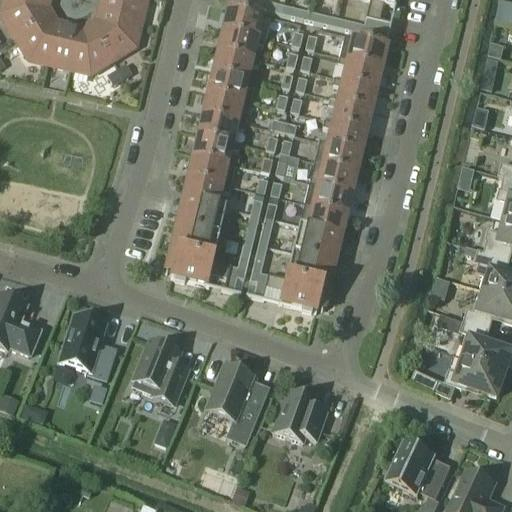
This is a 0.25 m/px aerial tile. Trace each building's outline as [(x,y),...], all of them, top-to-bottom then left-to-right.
[(14,42),(50,19),(46,12),(47,5),(26,0),(4,0),(0,20),(12,40),(14,42)] [(102,0),(98,17),(140,27),(146,2),(136,0),(102,0)] [(233,1),(247,4),(247,0),(231,0),(230,8),(231,8),(233,1)] [(247,0),(247,4),(245,11),(254,13),(257,5),(257,0),(247,0)] [(370,5),(365,22),(366,22),(376,24),(379,25),(383,8),(393,11),(393,13),(394,13),(397,0),(348,0),(356,2),(370,5)] [(257,5),(254,13),(268,16),(270,8),(257,5)] [(498,27),(511,28),(511,7),(501,6),(498,27)] [(281,20),(283,11),(270,8),(268,16),(281,20)] [(283,11),(281,20),(295,23),(297,14),(283,11)] [(255,43),(256,40),(259,29),(268,31),(269,24),(260,22),(261,21),(228,13),(223,35),(255,43)] [(297,14),(295,23),(308,26),(310,17),(297,14)] [(89,29),(111,65),(134,52),(137,40),(140,27),(98,17),(96,24),(89,29)] [(310,17),(308,26),(322,29),(324,21),(310,17)] [(58,45),(62,29),(55,27),(50,19),(14,42),(28,64),(47,69),(53,44),(58,45)] [(335,33),(337,24),(324,21),(322,29),(335,33)] [(366,22),(364,30),(362,39),(367,40),(371,41),(372,40),(373,34),(376,24),(366,22)] [(337,24),(335,33),(349,36),(351,27),(337,24)] [(389,28),(379,25),(376,24),(373,34),(387,37),(386,40),(385,45),(386,45),(388,40),(391,27),(389,27),(389,28)] [(351,27),(349,36),(362,39),(364,30),(351,27)] [(53,44),(47,69),(69,74),(75,49),(71,48),(75,32),(62,29),(58,45),(53,44)] [(75,49),(69,74),(89,79),(111,65),(89,29),(82,33),(75,32),(71,48),(75,49)] [(250,64),(254,50),(263,52),(264,45),(255,43),(223,35),(222,40),(218,56),(250,64)] [(298,52),(301,39),(294,37),(291,50),(298,52)] [(312,55),(316,42),(309,41),(305,54),(312,55)] [(347,65),(380,73),(385,51),(353,43),(353,44),(344,41),(342,49),(351,51),(348,65),(347,65)] [(250,64),(218,56),(213,77),(245,85),(245,84),(249,71),(258,73),(259,66),(250,64)] [(293,73),(296,61),(288,59),(286,72),(293,73)] [(308,77),(311,64),(303,62),(302,62),(300,75),(308,77)] [(347,65),(348,65),(339,62),(337,70),(346,72),(343,85),(342,86),(375,94),(380,73),(347,65)] [(492,95),(498,66),(489,64),(483,93),(492,95)] [(208,98),(249,108),(255,86),(245,84),(245,85),(213,77),(208,98)] [(288,94),(290,82),(283,80),(281,92),(288,94)] [(303,98),(306,85),(298,83),(294,96),(303,98)] [(342,86),(343,85),(334,83),(332,91),(341,93),(338,106),(337,107),(370,115),(375,94),(342,86)] [(249,108),(208,98),(203,119),(244,129),(249,108)] [(283,115),(286,103),(278,101),(275,113),(283,115)] [(298,119),(301,106),(293,104),(290,117),(298,119)] [(337,107),(338,106),(328,104),(327,112),(336,114),(333,127),(332,128),(365,136),(370,115),(337,107)] [(244,129),(203,119),(198,140),(230,148),(233,134),(242,136),(244,129)] [(272,125),(269,134),(278,136),(281,137),(284,128),(272,125)] [(332,128),(333,127),(323,125),(322,133),(331,135),(328,148),(319,146),(318,147),(360,157),(365,136),(332,128)] [(293,140),(296,131),(284,128),(281,137),(285,138),(293,140)] [(225,169),(225,168),(228,155),(237,157),(239,150),(230,148),(198,140),(193,161),(225,169)] [(273,157),(276,144),(268,142),(265,155),(273,157)] [(287,161),(290,147),(283,146),(280,159),(287,161)] [(313,168),(355,178),(360,157),(318,147),(313,168)] [(188,182),(229,192),(234,170),(225,168),(225,169),(193,161),(188,182)] [(268,178),(270,166),(264,164),(261,176),(268,178)] [(282,182),(286,169),(278,167),(275,180),(282,182)] [(308,189),(349,199),(355,178),(313,168),(308,189)] [(511,171),(501,169),(498,182),(504,183),(511,185),(511,171)] [(229,192),(188,182),(183,203),(215,211),(215,210),(218,197),(227,199),(229,192)] [(511,185),(504,183),(501,194),(499,194),(496,206),(510,209),(505,227),(511,228),(511,185)] [(263,199),(266,186),(259,184),(255,197),(263,199)] [(269,202),(278,204),(281,190),(273,188),(272,188),(269,202)] [(303,210),(344,220),(349,199),(308,189),(307,196),(316,198),(312,211),(303,209),(303,210)] [(264,223),(273,225),(278,204),(269,202),(267,209),(264,223)] [(225,284),(230,272),(230,271),(212,267),(225,213),(215,210),(215,211),(183,203),(165,279),(170,280),(169,283),(194,289),(208,292),(208,291),(206,291),(208,280),(225,284)] [(250,219),(258,221),(262,208),(261,208),(253,206),(250,219)] [(298,231),(339,241),(344,220),(303,210),(298,230),(298,231)] [(250,219),(246,233),(255,235),(258,221),(250,219)] [(273,225),(264,223),(261,236),(269,238),(273,225)] [(511,228),(505,227),(502,239),(488,235),(485,247),(486,247),(484,258),(483,258),(508,265),(511,250),(511,228)] [(339,241),(298,231),(285,284),(267,280),(267,281),(265,294),(282,298),(279,308),(277,308),(277,309),(315,318),(316,315),(320,316),(321,316),(339,241)] [(246,233),(243,246),(252,248),(255,235),(246,233)] [(266,252),(269,238),(261,236),(257,250),(266,252)] [(243,246),(240,260),(249,262),(252,248),(243,246)] [(266,252),(257,250),(254,263),(263,265),(266,252)] [(486,297),(511,304),(511,282),(503,280),(508,265),(483,258),(484,258),(478,256),(474,269),(478,270),(475,280),(489,284),(486,297)] [(237,273),(245,276),(249,262),(240,260),(237,273)] [(263,265),(254,263),(251,277),(260,279),(263,265)] [(237,273),(230,272),(226,281),(236,283),(243,285),(245,276),(237,273)] [(267,281),(260,279),(251,277),(249,286),(265,290),(267,281)] [(226,281),(225,284),(223,295),(222,294),(221,296),(240,300),(240,299),(233,297),(236,283),(226,281)] [(265,294),(265,290),(256,288),(252,302),(245,300),(245,301),(263,306),(263,304),(265,294)] [(463,327),(487,334),(491,320),(504,324),(503,327),(511,329),(511,304),(486,297),(482,309),(476,307),(473,317),(467,315),(463,327)] [(25,312),(0,302),(0,353),(7,357),(8,353),(29,362),(38,338),(24,331),(22,334),(17,332),(25,312)] [(97,325),(82,320),(77,337),(69,335),(59,368),(88,377),(87,381),(105,387),(115,356),(105,353),(104,355),(97,353),(104,332),(96,329),(97,325)] [(487,334),(463,327),(459,338),(466,340),(462,350),(468,352),(464,364),(504,378),(507,370),(510,371),(511,363),(511,355),(496,350),(495,353),(483,348),(487,334)] [(184,382),(174,378),(173,374),(179,359),(149,347),(133,386),(144,391),(141,398),(172,410),(184,382)] [(504,378),(464,364),(459,379),(449,375),(444,389),(466,397),(467,392),(496,402),(504,378)] [(248,442),(267,395),(250,388),(251,384),(223,372),(205,416),(233,426),(230,434),(226,444),(244,452),(248,442)] [(434,398),(438,387),(416,377),(411,388),(434,398)] [(286,397),(277,422),(272,438),(302,449),(304,443),(315,447),(325,419),(306,412),(308,405),(286,397)] [(436,462),(403,447),(385,487),(417,502),(419,499),(435,506),(451,473),(434,466),(436,462)] [(495,489),(467,476),(450,511),(499,511),(487,506),(495,489)]
